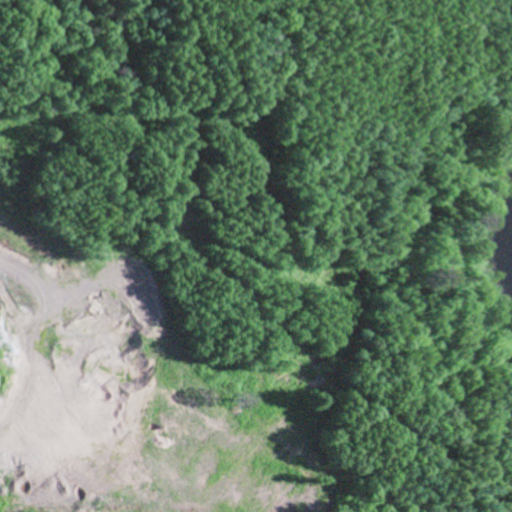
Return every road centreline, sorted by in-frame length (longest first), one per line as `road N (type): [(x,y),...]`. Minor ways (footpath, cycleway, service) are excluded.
road 1 (track): [(165,0),(196,139),(178,209),(113,298)]
road 2 (track): [(113,298),(59,301),(0,264)]
